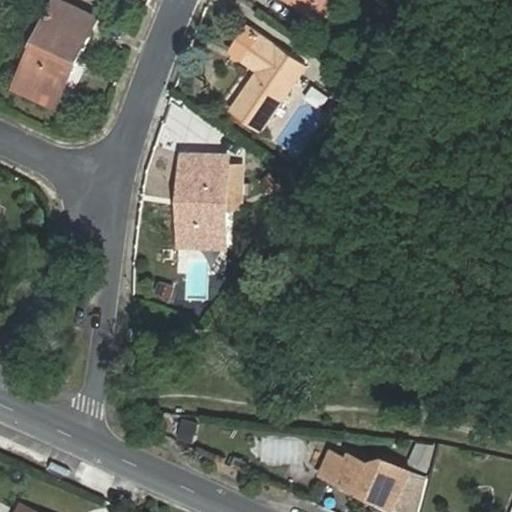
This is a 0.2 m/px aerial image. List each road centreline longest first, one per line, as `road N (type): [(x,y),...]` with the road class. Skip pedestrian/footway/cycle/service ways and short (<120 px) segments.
road 1 (residential): [(79,439),(103,286),(103,189)]
road 2 (residential): [(103,189),(0,367)]
road 3 (residential): [(165,0),(103,189)]
road 4 (secondary): [(79,439),(240,511)]
